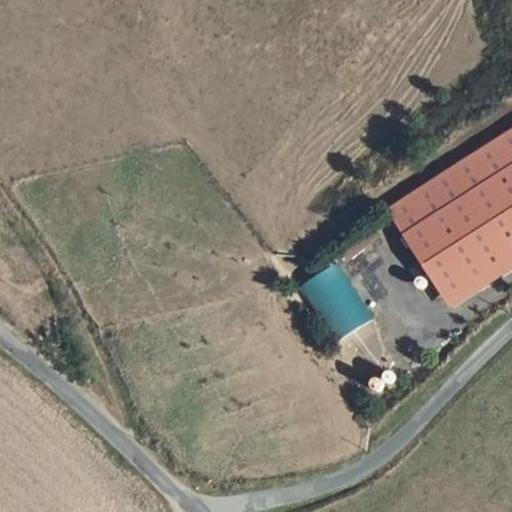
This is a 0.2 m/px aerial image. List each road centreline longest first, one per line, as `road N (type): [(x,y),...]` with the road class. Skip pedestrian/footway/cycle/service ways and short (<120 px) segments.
road 1 (unclassified): [(511,334),(395,450),(343,480),(225,511)]
road 2 (tertiary): [(0,340),(204,511)]
